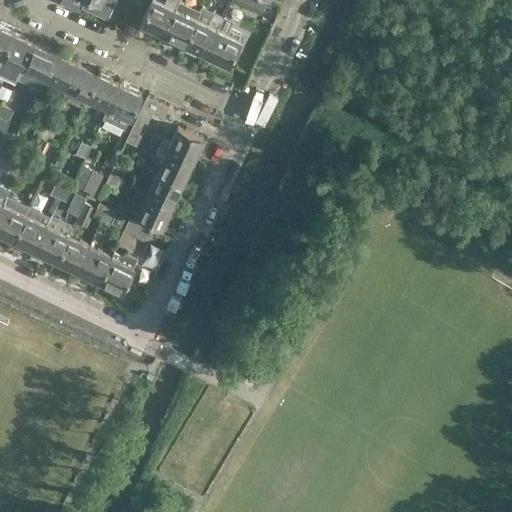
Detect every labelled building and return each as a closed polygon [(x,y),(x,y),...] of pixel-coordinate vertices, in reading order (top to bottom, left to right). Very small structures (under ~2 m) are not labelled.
[(108,18),(116,0),(85,0),(82,6),(108,18)] [(163,32),(177,2),(178,0),(166,0),(165,3),(158,0),(151,0),(141,22),(163,32)] [(234,0),(260,13),(265,2),(260,0),(234,0)] [(185,42),(196,18),(199,12),(177,2),(163,32),(185,42)] [(206,53),(222,19),(212,14),(208,23),(196,18),(185,42),(206,53)] [(228,63),(240,38),(229,33),(233,24),(222,19),(206,53),(228,63)] [(18,64),(29,40),(7,29),(0,44),(0,61),(2,56),(18,64)] [(35,85),(52,50),(29,40),(18,64),(24,66),(19,77),(35,85)] [(62,85),(74,61),(52,50),(35,85),(40,87),(45,77),(62,85)] [(84,107),(88,97),(85,96),(96,72),(74,61),(62,85),(66,87),(62,96),(84,107)] [(107,106),(118,82),(96,72),(85,96),(88,97),(107,106)] [(125,128),(130,117),(141,93),(118,82),(107,106),(108,107),(103,117),(125,128)] [(163,118),(169,107),(147,96),(130,131),(141,136),(152,113),(163,118)] [(0,116),(9,121),(14,109),(5,105),(0,116)] [(42,137),(48,125),(39,120),(33,132),(42,137)] [(39,167),(57,129),(48,125),(42,137),(30,162),(39,167)] [(193,160),(203,138),(178,126),(168,148),(193,160)] [(137,144),(141,136),(130,131),(126,139),(137,144)] [(85,156),(90,145),(81,140),(76,152),(85,156)] [(183,182),(193,160),(168,148),(159,144),(150,165),(158,169),(158,170),(183,182)] [(15,177),(21,165),(12,161),(6,173),(15,177)] [(94,193),(103,173),(82,162),(72,183),(94,193)] [(25,182),(31,170),(21,165),(15,177),(25,182)] [(121,179),(126,170),(114,165),(110,174),(121,179)] [(172,203),(183,182),(158,170),(147,191),(172,203)] [(117,188),(121,179),(110,174),(106,183),(117,188)] [(59,198),(64,186),(55,181),(49,193),(59,198)] [(0,209),(7,194),(9,189),(0,184),(0,209)] [(68,202),(74,190),(64,186),(59,198),(68,202)] [(162,225),(172,203),(147,191),(137,214),(162,225)] [(0,231),(13,238),(29,205),(7,194),(0,209),(0,231)] [(102,218),(108,206),(98,202),(92,214),(102,218)] [(83,226),(92,207),(83,203),(74,222),(83,226)] [(34,248),(50,215),(29,205),(13,238),(34,248)] [(116,213),(117,211),(108,206),(102,218),(111,223),(116,213)] [(116,213),(111,223),(119,227),(124,217),(116,213)] [(69,235),(73,226),(50,215),(34,248),(56,258),(68,234),(69,235)] [(142,238),(148,226),(129,217),(123,229),(142,238)] [(77,269),(89,244),(69,235),(68,234),(56,258),(77,269)] [(111,255),(110,254),(89,244),(77,269),(99,279),(111,255)] [(120,254),(112,250),(110,254),(111,255),(99,279),(121,290),(137,257),(127,252),(120,254)]
